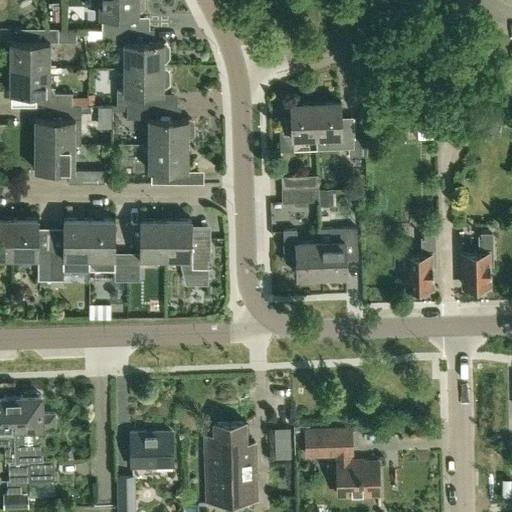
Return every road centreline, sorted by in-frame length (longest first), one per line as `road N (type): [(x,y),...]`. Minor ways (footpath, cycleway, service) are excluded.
road 1 (residential): [(263,319),(232,335),(0,340)]
road 2 (residential): [(263,319),(247,292),(243,73)]
road 3 (residential): [(458,327),(281,330),(263,319)]
road 4 (residential): [(197,191),(0,190)]
road 5 (residential): [(462,511),(458,327)]
road 6 (residential): [(243,73),(334,45),(362,0)]
